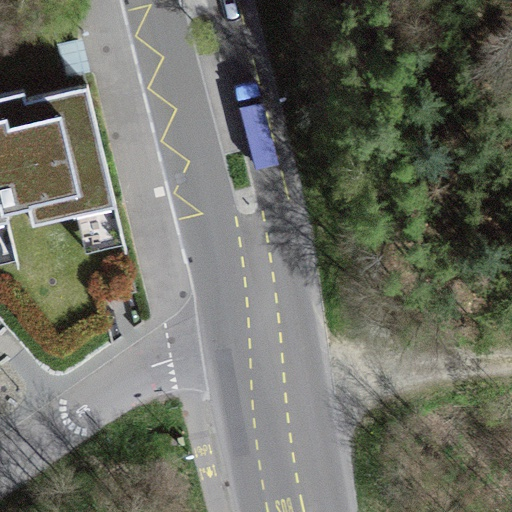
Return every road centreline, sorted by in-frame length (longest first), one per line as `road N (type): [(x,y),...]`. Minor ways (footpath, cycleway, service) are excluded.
road 1 (primary): [(191,0),(264,330)]
road 2 (residential): [(264,330),(178,361),(0,488)]
road 3 (track): [(511,362),(279,396)]
road 4 (primary): [(264,330),(306,511)]
